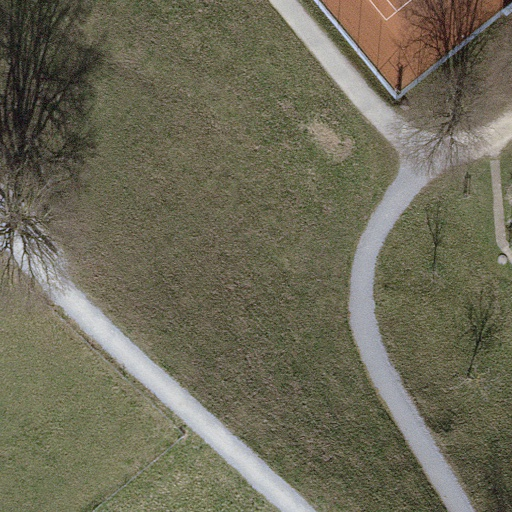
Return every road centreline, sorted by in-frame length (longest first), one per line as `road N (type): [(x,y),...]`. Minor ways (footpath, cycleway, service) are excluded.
road 1 (track): [(441,150),(363,236),(351,295),(363,354),(451,511)]
road 2 (track): [(287,511),(0,229)]
road 3 (track): [(277,0),(382,120),(441,150)]
